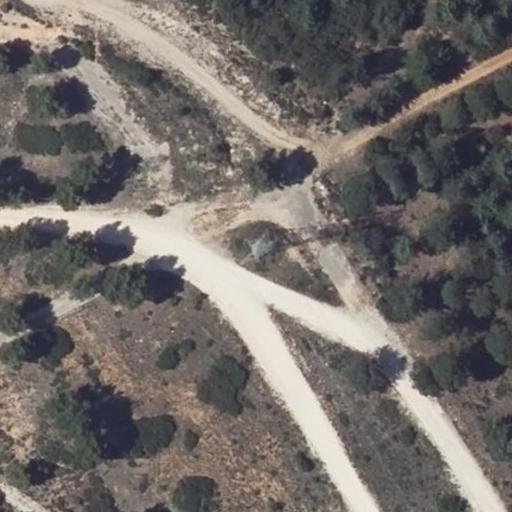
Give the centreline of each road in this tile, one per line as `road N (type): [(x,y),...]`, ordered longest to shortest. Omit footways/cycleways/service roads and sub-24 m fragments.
road 1 (track): [(0,341),(511,53)]
road 2 (track): [(0,221),(166,246),(212,269),(256,319),(366,511)]
road 3 (track): [(212,269),(378,341),(490,511)]
road 4 (track): [(76,0),(168,39),(264,127),(299,172)]
road 5 (track): [(378,341),(281,182)]
